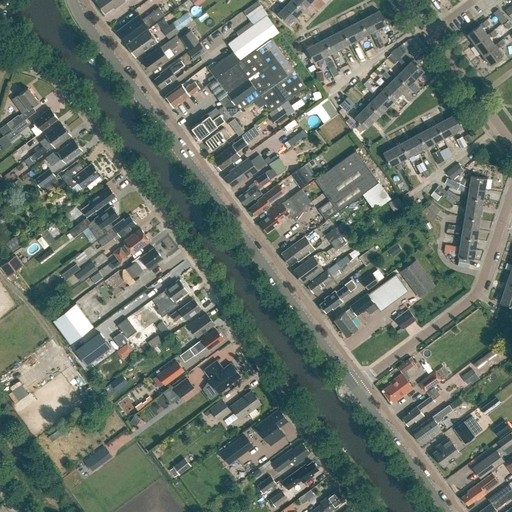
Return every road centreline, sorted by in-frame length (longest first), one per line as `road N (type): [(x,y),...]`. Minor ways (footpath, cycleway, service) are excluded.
road 1 (unclassified): [(365,511),(247,351),(208,275),(78,101),(44,73),(0,60)]
road 2 (secondary): [(354,389),(70,0)]
road 3 (residential): [(354,389),(475,297),(511,193)]
road 4 (secondary): [(445,511),(354,389)]
road 5 (residential): [(430,30),(511,142)]
